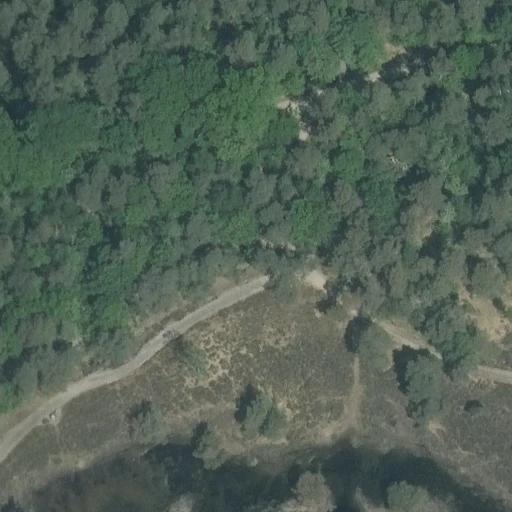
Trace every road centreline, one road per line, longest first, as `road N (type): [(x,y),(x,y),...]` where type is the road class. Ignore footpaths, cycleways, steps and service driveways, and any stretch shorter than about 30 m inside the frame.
road 1 (unknown): [(511,157),(421,209),(365,229),(190,267),(0,393)]
road 2 (track): [(0,450),(34,413),(139,363),(181,322),(307,267),(277,201),(317,98)]
road 3 (track): [(317,98),(0,181)]
road 4 (track): [(317,98),(511,43)]
